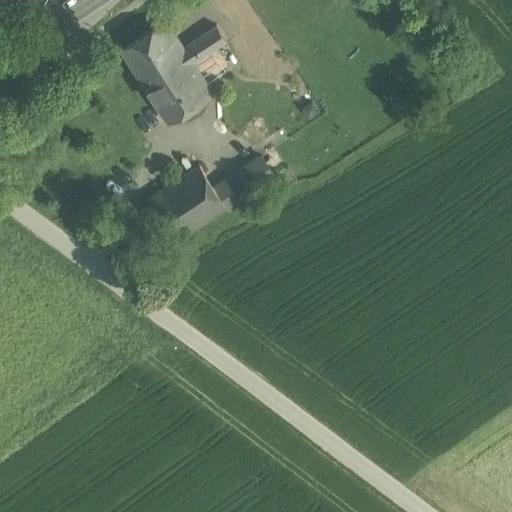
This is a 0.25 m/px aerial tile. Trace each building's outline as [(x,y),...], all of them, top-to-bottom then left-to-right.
[(183,46),(166,21),(166,20),(124,47),(169,118),(211,90),(207,84),(193,61),(183,46)] [(217,23),(183,46),(193,61),(216,47),(227,39),(217,23)] [(193,61),(207,84),(230,69),(216,47),(193,61)] [(263,153),(248,163),(263,185),(277,175),(263,153)] [(200,163),(147,197),(173,238),(225,204),(214,184),(200,163)] [(248,163),(214,184),(225,204),(227,207),(263,185),(248,163)]
